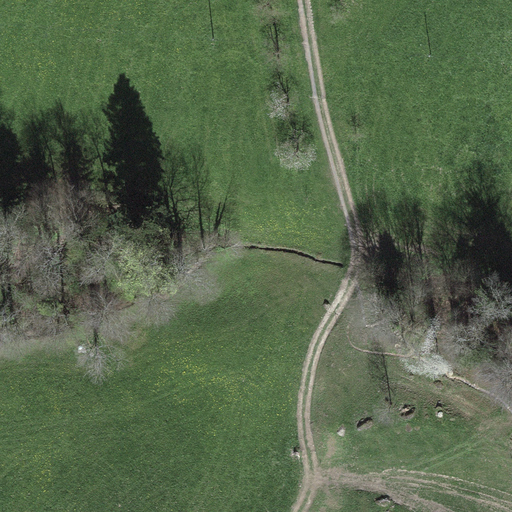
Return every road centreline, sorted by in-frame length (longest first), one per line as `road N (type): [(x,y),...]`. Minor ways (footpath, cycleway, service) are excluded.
road 1 (track): [(342,300),(355,259),(301,0)]
road 2 (track): [(301,511),(312,474),(308,377),(342,300)]
